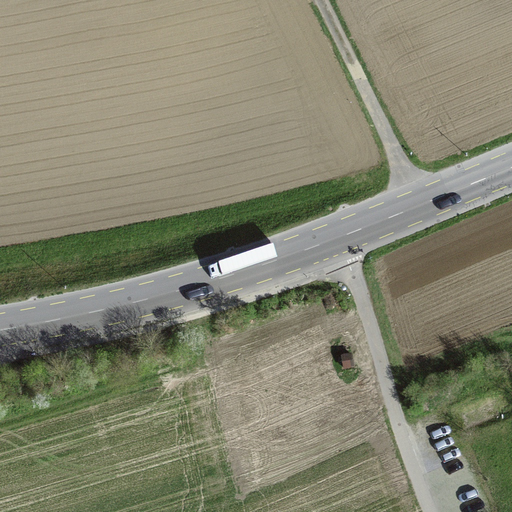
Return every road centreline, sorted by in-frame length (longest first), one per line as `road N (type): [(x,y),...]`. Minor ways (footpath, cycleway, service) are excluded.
road 1 (primary): [(511,168),(202,283),(0,329)]
road 2 (track): [(316,0),(418,206)]
